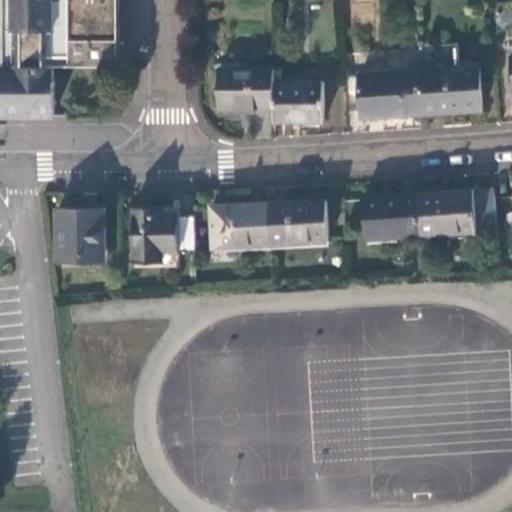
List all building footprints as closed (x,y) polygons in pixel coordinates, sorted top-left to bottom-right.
[(4,0),(5,67),(58,68),(122,69),(120,0),(4,0)] [(431,44),(420,44),(420,45),(422,65),(433,65),(431,44)] [(420,45),(408,46),(409,66),(422,65),(420,45)] [(433,65),(422,65),(425,109),(453,108),(483,106),(480,61),(433,65)] [(395,112),(425,109),(422,65),(409,66),(363,69),(366,114),(395,112)] [(221,67),(222,105),(250,105),(276,104),(275,78),(275,66),(221,67)] [(5,67),(6,121),(58,121),(58,68),(5,67)] [(326,78),(275,78),(276,104),(276,117),(299,117),(327,116),(326,78)] [(445,192),(420,194),(423,235),(477,231),(475,190),(445,192)] [(366,239),(423,235),(420,194),(391,196),(363,197),(366,239)] [(297,199),(269,200),(272,242),(329,239),(327,197),(297,199)] [(214,244),(272,242),(269,200),(244,201),(212,203),(214,244)] [(59,204),(60,258),(85,257),(85,254),(105,254),(104,204),(80,204),(59,204)] [(136,204),(137,260),(164,260),(164,250),(180,250),(180,247),(180,215),(179,211),(167,211),(153,211),(154,204),(136,204)] [(195,214),(180,215),(180,247),(195,247),(195,214)] [(180,259),(180,250),(164,250),(164,260),(180,259)]
